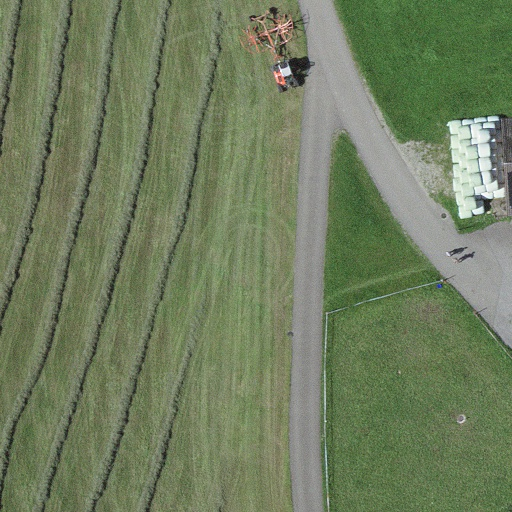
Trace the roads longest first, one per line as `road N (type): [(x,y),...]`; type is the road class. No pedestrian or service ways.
road 1 (track): [(336,80),(308,475),(317,511)]
road 2 (track): [(511,333),(446,268),(336,80),(314,0)]
